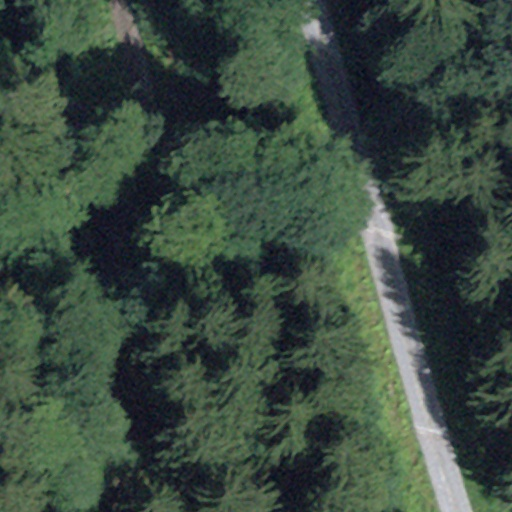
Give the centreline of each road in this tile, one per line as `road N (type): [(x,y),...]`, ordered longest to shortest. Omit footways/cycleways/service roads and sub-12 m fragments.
road 1 (track): [(310,0),(459,511)]
road 2 (track): [(91,511),(111,221),(142,124),(132,0)]
